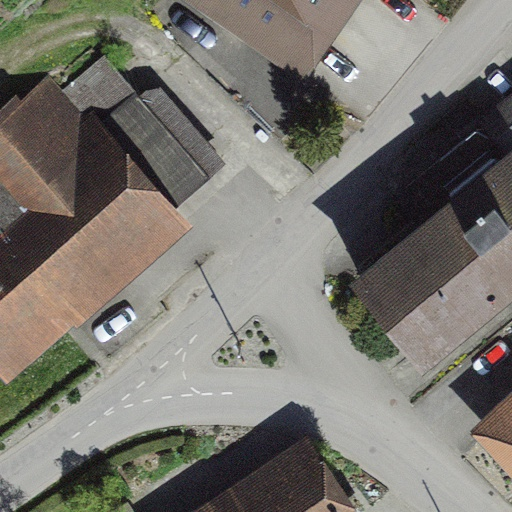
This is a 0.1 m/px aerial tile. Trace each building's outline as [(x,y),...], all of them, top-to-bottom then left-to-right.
[(176,0),(305,84),(322,66),(370,0),(176,0)] [(106,55),(62,96),(47,81),(26,100),(16,93),(0,108),(0,366),(13,381),(201,224),(183,205),(230,162),(153,84),(143,96),(106,55)] [(511,97),(493,114),(511,136),(511,150),(356,280),(435,359),(511,298),(511,97)] [(511,390),(474,427),(511,465),(511,390)] [(366,511),(312,432),(193,511),(366,511)]
